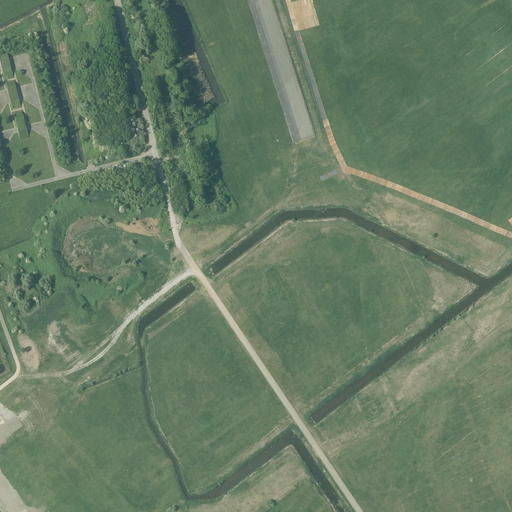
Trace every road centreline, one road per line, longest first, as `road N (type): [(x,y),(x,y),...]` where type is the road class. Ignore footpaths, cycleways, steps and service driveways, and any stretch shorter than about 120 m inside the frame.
road 1 (track): [(293,414),(156,511)]
road 2 (track): [(72,511),(15,374)]
